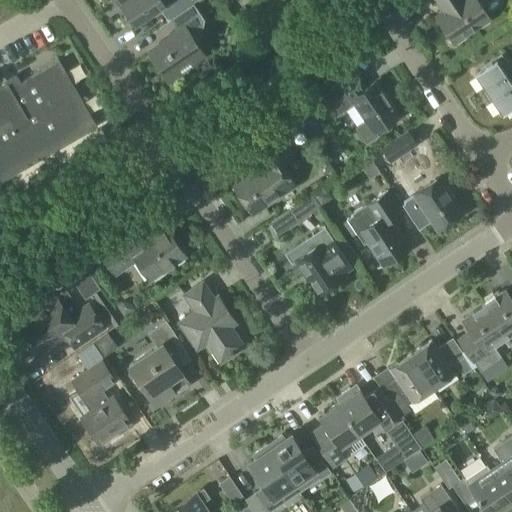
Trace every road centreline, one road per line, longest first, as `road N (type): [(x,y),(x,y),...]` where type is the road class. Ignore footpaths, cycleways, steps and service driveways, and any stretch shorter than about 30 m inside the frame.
road 1 (residential): [(306,364),(66,2)]
road 2 (residential): [(306,364),(90,509)]
road 3 (residential): [(511,224),(306,364)]
road 4 (residential): [(485,163),(370,0)]
road 5 (residential): [(0,385),(38,419),(90,509)]
